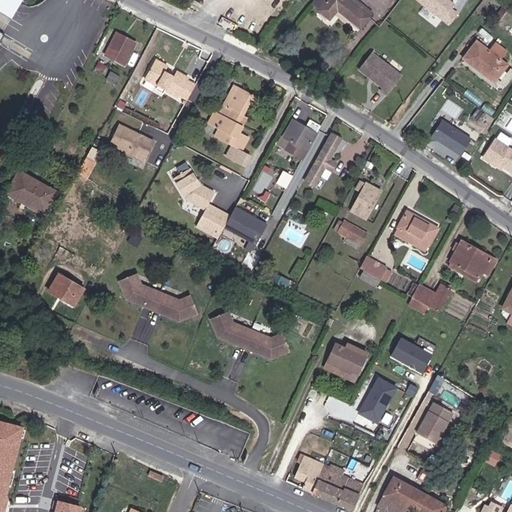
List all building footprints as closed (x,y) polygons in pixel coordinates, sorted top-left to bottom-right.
[(0,0),(0,11),(11,18),(21,0),(0,0)] [(341,10),(346,14),(356,2),(352,0),(331,0),(323,9),(334,18),(341,10)] [(417,0),(451,27),(460,16),(453,11),(457,7),(447,0),(443,0),(444,0),(443,0),(417,0)] [(364,28),(373,17),(356,2),(346,14),(364,28)] [(126,31),(128,28),(115,22),(113,25),(126,31)] [(102,46),(123,57),(136,33),(128,28),(126,31),(113,25),(102,46)] [(465,59),(494,80),(507,63),(478,41),(465,59)] [(375,52),(361,68),(385,87),(383,89),(389,94),(404,76),(375,52)] [(182,75),(183,73),(171,66),(169,70),(160,65),(162,60),(151,53),(139,71),(152,79),(159,83),(172,91),(174,89),(182,93),(190,80),(182,75)] [(233,64),(222,59),(214,73),(225,79),(229,71),(233,64)] [(105,73),(114,78),(117,70),(108,66),(105,73)] [(235,74),(229,71),(225,79),(231,82),(235,74)] [(239,116),(245,118),(258,93),(238,82),(228,102),(242,108),(239,116)] [(245,118),(239,116),(242,108),(228,102),(223,112),(243,123),(245,118)] [(252,140),(242,136),(248,125),(243,123),(223,112),(220,116),(217,115),(211,129),(220,133),(228,137),(225,144),(246,155),(252,140)] [(103,138),(138,156),(149,136),(113,118),(103,138)] [(477,138),(447,119),(437,135),(445,140),(448,140),(450,142),(450,143),(467,154),(477,138)] [(320,134),(296,122),(287,139),(293,141),(288,151),(307,160),(320,134)] [(342,162),(336,159),(347,137),(336,132),(313,179),(324,184),(333,165),(340,168),(342,162)] [(216,140),(225,144),(228,137),(220,133),(216,140)] [(0,169),(13,147),(6,143),(0,140),(0,134),(0,135),(0,134),(0,169)] [(511,149),(494,138),(481,157),(496,166),(497,163),(509,171),(511,172),(511,149)] [(204,184),(194,168),(178,178),(191,199),(210,209),(219,192),(204,184)] [(35,202),(54,211),(64,193),(27,173),(15,195),(33,205),(35,202)] [(352,213),(368,220),(382,190),(366,183),(352,213)] [(52,215),(54,211),(35,202),(33,205),(52,215)] [(261,245),(272,225),(239,208),(234,218),(229,228),(261,245)] [(229,228),(234,218),(216,209),(209,223),(217,228),(213,235),(223,240),(229,228)] [(398,234),(427,247),(439,223),(410,209),(398,234)] [(349,243),(363,248),(370,234),(345,222),(341,233),(351,237),(349,243)] [(486,266),(491,268),(498,252),(466,236),(463,241),(456,238),(453,244),(460,247),(454,262),(482,275),(486,266)] [(387,275),(393,262),(372,250),(365,264),(382,272),(385,273),(387,275)] [(387,275),(393,278),(400,265),(393,262),(387,275)] [(479,281),(482,275),(454,262),(452,266),(479,281)] [(379,279),(382,272),(365,264),(362,271),(379,279)] [(415,290),(417,291),(424,276),(418,273),(411,288),(415,290)] [(277,283),(290,289),(294,282),(280,275),(277,283)] [(442,285),(450,289),(455,279),(447,275),(442,285)] [(56,293),(82,307),(91,290),(64,276),(56,293)] [(423,294),(442,306),(450,289),(442,285),(424,276),(417,291),(423,294)] [(141,278),(123,286),(132,304),(137,305),(137,304),(141,305),(141,307),(176,320),(176,319),(180,320),(180,322),(184,324),(202,317),(195,299),(184,303),(146,289),(141,278)] [(419,301),(423,294),(417,291),(415,290),(411,297),(419,301)] [(426,305),(429,298),(423,294),(419,301),(426,305)] [(233,315),(215,324),(224,341),(229,343),(229,341),(233,342),(232,344),(268,358),(268,356),(272,357),(272,359),(276,361),(294,354),(287,336),(275,340),(238,326),(233,315)] [(438,350),(405,331),(394,350),(428,369),(438,350)] [(351,354),(368,361),(371,355),(353,348),(351,354)] [(332,367),(360,379),(368,361),(351,354),(339,349),(332,367)] [(377,374),(358,413),(379,423),(398,385),(377,374)] [(436,374),(430,390),(437,392),(443,377),(436,374)] [(437,440),(454,409),(439,401),(422,432),(437,440)] [(0,511),(3,511),(25,427),(0,420),(0,511)] [(307,489),(317,493),(356,510),(367,484),(358,480),(360,476),(344,469),(342,473),(328,467),(329,466),(305,455),(302,462),(305,463),(299,477),(310,481),(307,489)] [(374,478),(383,483),(387,474),(378,469),(374,478)] [(151,477),(164,482),(167,475),(154,470),(151,477)] [(386,511),(388,510),(391,511),(410,511),(412,508),(422,490),(395,476),(379,505),(382,507),(381,510),(383,511),(386,511)] [(412,508),(420,511),(448,511),(451,506),(422,490),(412,508)] [(50,511),(75,511),(78,503),(54,498),(50,511)] [(501,511),(505,504),(496,500),(494,503),(489,501),(483,511),(501,511)]
